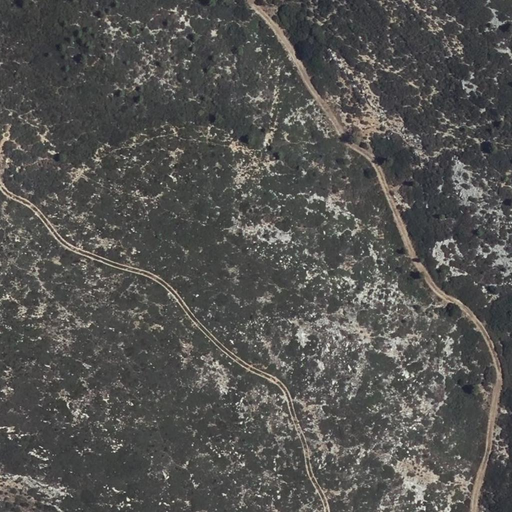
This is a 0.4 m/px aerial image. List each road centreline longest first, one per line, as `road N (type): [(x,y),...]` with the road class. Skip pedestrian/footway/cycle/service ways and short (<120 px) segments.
road 1 (track): [(479,511),(505,391),(494,339),(473,309),(441,289),(384,164),(349,130),(265,0)]
road 2 (track): [(330,511),(287,392),(228,353),(165,282),(78,252),(1,191),(0,181)]
